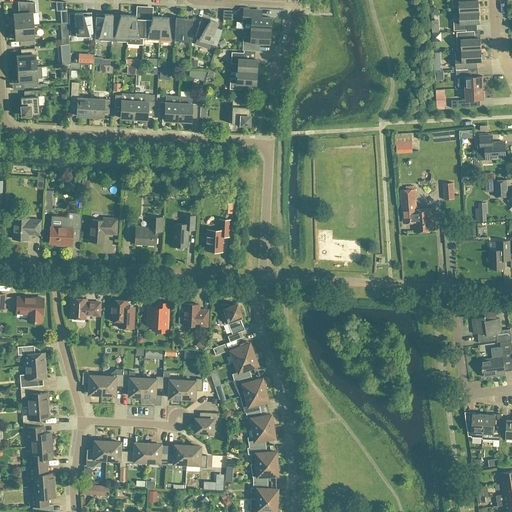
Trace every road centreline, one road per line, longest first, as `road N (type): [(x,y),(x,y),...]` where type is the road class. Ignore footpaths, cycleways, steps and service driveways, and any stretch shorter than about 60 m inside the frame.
road 1 (residential): [(262,279),(265,148),(13,131),(3,120),(0,77)]
road 2 (residential): [(262,279),(0,264)]
road 3 (residential): [(298,511),(295,427),(261,310),(262,279)]
road 4 (residential): [(511,390),(466,389),(454,290)]
